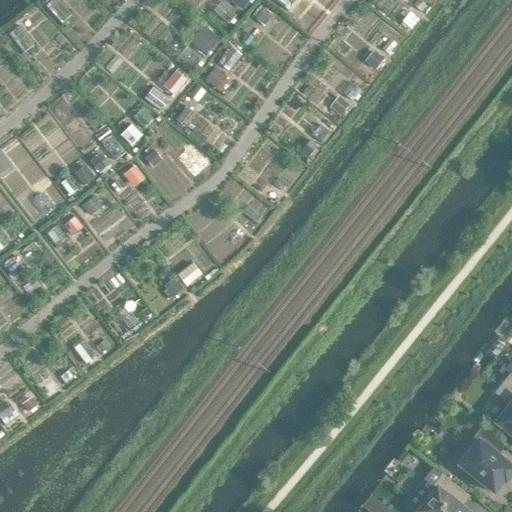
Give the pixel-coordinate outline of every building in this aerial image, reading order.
[(248,0),(230,0),(241,9),(248,0)] [(272,16),(259,6),(252,14),(266,24),(272,16)] [(407,26),(415,17),(409,12),(401,21),(407,26)] [(218,38),(209,30),(195,46),(205,54),(218,38)] [(373,50),(364,60),(374,69),(383,58),(373,50)] [(226,76),(215,67),(204,79),(216,88),(226,76)] [(186,79),(176,70),(167,79),(178,88),(186,79)] [(340,115),(349,104),(338,95),(329,106),(340,115)] [(191,110),(185,105),(174,119),(181,124),(191,110)] [(130,145),(141,134),(130,124),(120,135),(130,145)] [(300,151),(307,156),(313,148),(307,143),(300,151)] [(161,159),(153,149),(144,157),(152,167),(161,159)] [(99,152),(89,160),(99,172),(109,164),(99,152)] [(94,176),(84,164),(73,173),(83,185),(94,176)] [(143,177),(134,165),(123,174),(132,186),(143,177)] [(266,195),(273,200),(279,192),(272,187),(266,195)] [(94,195),(81,205),(89,215),(101,205),(94,195)] [(73,217),(63,225),(71,235),(81,227),(73,217)] [(228,235),(236,242),(245,232),(237,225),(228,235)] [(12,255),(2,263),(11,274),(21,266),(12,255)] [(188,284),(203,273),(194,262),(179,273),(188,284)] [(169,299),(182,289),(176,281),(166,289),(163,291),(169,299)] [(145,308),(136,315),(142,321),(150,315),(145,308)] [(505,377),(509,372),(501,366),(498,371),(505,377)] [(511,374),(509,372),(500,384),(506,389),(499,397),(509,405),(495,422),(511,435),(511,374)] [(36,405),(30,397),(21,403),(27,412),(36,405)] [(481,426),(472,437),(476,440),(457,464),(461,467),(458,470),(468,478),(471,475),(493,492),(503,480),(504,481),(511,471),(511,466),(495,453),(503,443),(481,426)] [(468,511),(454,501),(462,491),(440,474),(432,485),(435,487),(416,511),(468,511)]
